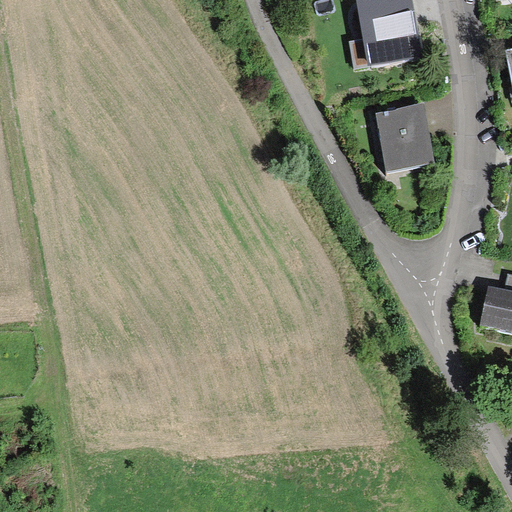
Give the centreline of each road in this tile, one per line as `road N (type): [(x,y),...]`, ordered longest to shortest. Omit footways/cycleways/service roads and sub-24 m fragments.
road 1 (residential): [(444,0),(465,159),(426,305),(511,484)]
road 2 (track): [(41,291),(0,33)]
